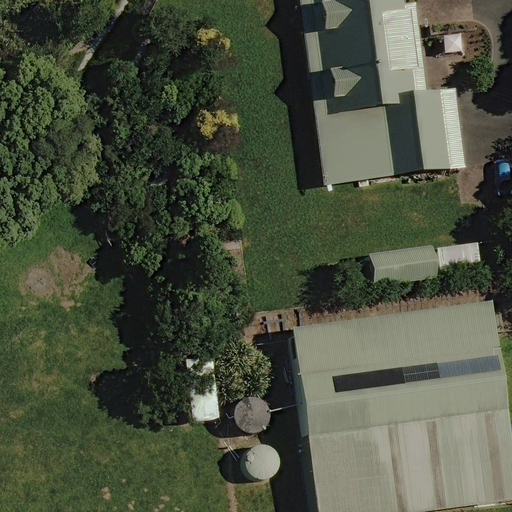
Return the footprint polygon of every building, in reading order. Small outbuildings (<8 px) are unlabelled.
[(400,27),(396,0),(295,0),(320,191),(460,173),(450,97),(420,101),(410,26),(400,27)] [(480,276),(476,248),(434,253),(437,281),(480,276)] [(430,284),(426,252),(364,260),(368,292),(430,284)] [(454,511),(510,504),(484,310),(286,337),(309,511),(454,511)] [(208,361),(181,363),(187,426),(215,424),(208,361)]
